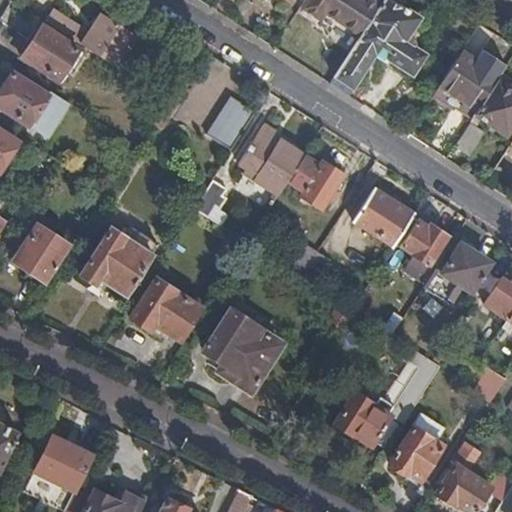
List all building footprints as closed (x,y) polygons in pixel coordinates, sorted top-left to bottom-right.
[(306,0),(301,8),(322,22),(326,15),(360,37),(384,0),(306,0)] [(384,0),(360,37),(330,85),(350,97),(376,57),(379,53),(391,61),(413,75),(425,56),(415,50),(416,47),(416,44),(414,42),(408,38),(415,27),(421,25),(418,12),(414,13),(401,5),(404,1),(401,0),(384,0)] [(53,10),(44,22),(74,41),(82,29),(53,10)] [(80,46),(116,69),(136,37),(100,15),(89,33),(80,46)] [(29,38),(32,42),(22,57),(58,80),(64,71),(73,77),(86,56),(42,27),(40,29),(35,28),(29,38)] [(80,46),(89,33),(82,29),(74,41),(80,46)] [(195,46),(190,54),(195,58),(201,49),(195,46)] [(502,74),(463,49),(439,87),(478,111),(502,74)] [(376,57),(388,65),(391,61),(379,53),(376,57)] [(172,57),(169,62),(170,66),(174,69),(180,68),(182,64),(181,58),(178,56),(172,57)] [(47,97),(11,74),(0,91),(0,107),(28,125),(47,97)] [(511,80),(502,74),(478,111),(480,113),(477,117),(488,124),(491,120),(492,121),(489,125),(505,135),(511,125),(511,80)] [(211,124),(237,141),(254,114),(228,97),(211,124)] [(169,100),(168,99),(166,102),(151,125),(161,132),(177,106),(169,100)] [(204,136),(230,152),(237,141),(211,124),(204,136)] [(304,156),(305,155),(292,147),(294,143),(281,135),(279,137),(274,134),(275,131),(264,124),(240,162),(247,166),(244,170),(280,193),(287,182),(304,156)] [(469,157),(484,132),(470,124),(455,148),(469,157)] [(0,169),(16,144),(17,143),(0,131),(0,169)] [(53,167),(57,162),(20,138),(17,143),(16,144),(53,167)] [(304,156),(287,182),(303,193),(301,196),(321,209),(342,176),(323,163),(320,167),(304,156)] [(192,210),(207,219),(224,192),(210,183),(192,210)] [(400,198),(378,184),(374,189),(397,204),(400,198)] [(353,222),(393,247),(396,244),(412,219),(414,215),(397,204),(374,189),(353,222)] [(412,219),(396,244),(402,247),(401,248),(414,257),(405,271),(420,281),(448,237),(430,225),(428,228),(412,219)] [(67,246),(36,226),(13,262),(27,271),(27,277),(38,283),(42,281),(44,282),(67,246)] [(137,277),(146,282),(159,261),(151,256),(151,254),(157,245),(138,232),(131,241),(110,227),(79,275),(94,285),(99,278),(103,281),(125,295),(137,277)] [(247,245),(251,248),(264,256),(271,245),(254,233),(247,245)] [(301,279),(318,252),(305,244),(288,271),(301,279)] [(489,264),(460,244),(441,275),(470,294),(489,264)] [(301,279),(313,287),(330,260),(318,252),(301,279)] [(99,288),(103,281),(99,278),(94,285),(99,288)] [(154,279),(128,319),(148,331),(152,325),(157,328),(178,341),(199,308),(154,279)] [(506,321),(511,312),(511,280),(509,285),(501,279),(484,306),(506,321)] [(215,332),(203,350),(222,363),(218,371),(250,392),(280,345),(229,311),(218,328),(215,332)] [(511,324),(506,321),(500,330),(511,337),(511,324)] [(148,331),(153,334),(157,328),(152,325),(148,331)] [(408,348),(401,359),(417,368),(393,406),(379,397),(374,406),(390,416),(403,425),(440,368),(432,363),(408,348)] [(471,376),(484,384),(492,372),(479,364),(471,376)] [(475,397),(488,405),(489,403),(504,380),(492,372),(484,384),(475,397)] [(374,406),(354,393),(334,425),(351,436),(352,435),(370,447),(390,416),(374,406)] [(419,416),(412,426),(435,442),(442,430),(419,416)] [(0,468),(17,433),(0,424),(0,468)] [(435,442),(412,426),(389,464),(408,476),(409,475),(419,481),(442,446),(435,442)] [(74,491),(92,457),(76,449),(52,437),(34,472),(74,491)] [(511,486),(511,476),(501,469),(489,487),(468,474),(482,453),(464,441),(450,463),(453,465),(435,494),(455,506),(455,504),(466,511),(473,511),(486,493),(502,502),(511,486)] [(94,452),(79,444),(76,449),(92,457),(94,452)] [(64,511),(74,491),(34,472),(24,492),(64,511)] [(511,511),(511,486),(502,502),(495,511),(511,511)] [(90,499),(74,491),(64,511),(63,511),(137,511),(142,503),(123,493),(118,503),(95,491),(90,499)] [(244,511),(252,498),(240,492),(229,511),(244,511)] [(163,510),(153,505),(149,511),(185,511),(187,509),(169,500),(163,510)]
